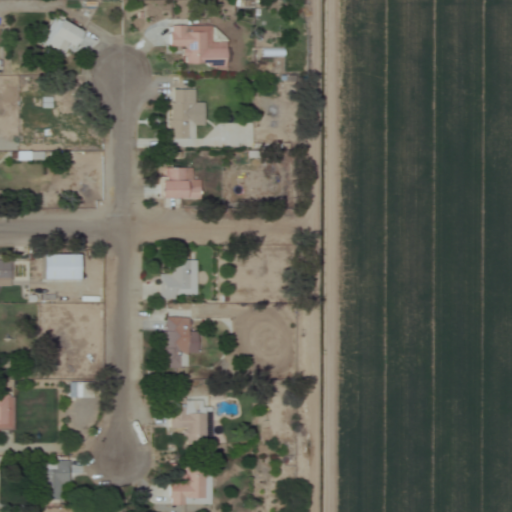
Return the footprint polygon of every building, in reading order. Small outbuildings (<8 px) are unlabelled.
[(78,38),(56,18),(36,40),(58,60),(78,38)] [(207,26),(165,26),(165,48),(180,48),(181,67),(222,67),(222,42),(207,42),(207,26)] [(191,105),(186,105),(186,90),(167,90),(167,140),(191,140),(191,105)] [(155,199),(197,199),(197,180),(186,180),(186,169),(155,169),(155,199)] [(193,260),(163,260),(163,272),(157,272),(157,299),(193,299),(193,260)] [(8,261),(0,261),(0,287),(8,288),(8,261)] [(159,318),(159,368),(184,369),(184,318),(159,318)] [(89,399),(89,382),(66,382),(66,399),(89,399)] [(11,396),(0,395),(0,433),(11,434),(11,396)] [(168,397),(167,427),(180,428),(180,446),(208,446),(209,408),(198,407),(199,397),(168,397)] [(64,463),(30,463),(30,501),(64,501),(64,463)] [(208,468),(181,468),(180,485),(165,484),(165,506),(207,507),(208,468)]
